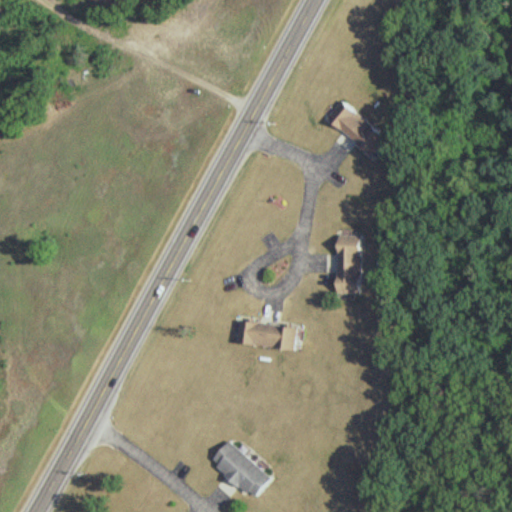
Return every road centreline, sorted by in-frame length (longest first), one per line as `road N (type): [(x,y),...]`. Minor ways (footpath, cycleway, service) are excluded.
road 1 (secondary): [(35,511),(312,0)]
road 2 (residential): [(84,422),(203,511)]
